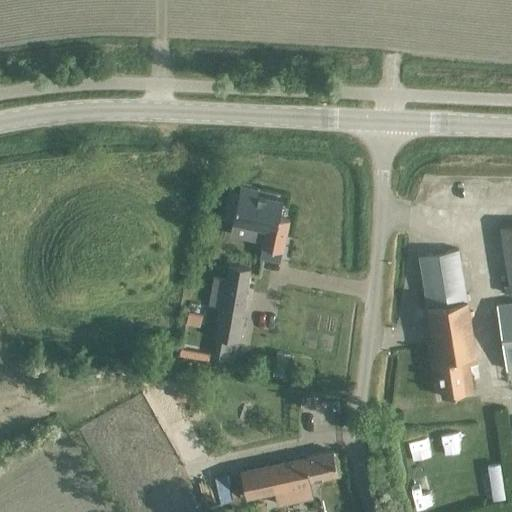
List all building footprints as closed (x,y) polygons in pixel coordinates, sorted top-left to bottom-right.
[(226,198),(222,218),(232,220),(232,221),(264,228),(260,246),(282,250),(288,219),(278,217),(281,199),(256,194),(257,188),(239,185),(236,200),(226,198)] [(509,294),(511,293),(511,224),(499,227),(509,294)] [(468,363),(476,362),(458,248),(419,254),(442,397),(472,392),(468,363)] [(228,265),(213,358),(228,360),(231,339),(237,340),(249,268),(228,265)] [(511,302),(496,305),(505,369),(511,368),(511,302)] [(303,455),(239,469),(244,496),(308,483),(308,479),(336,473),(331,450),(303,456),(303,455)] [(242,509),(240,496),(230,498),(233,511),(242,509)]
